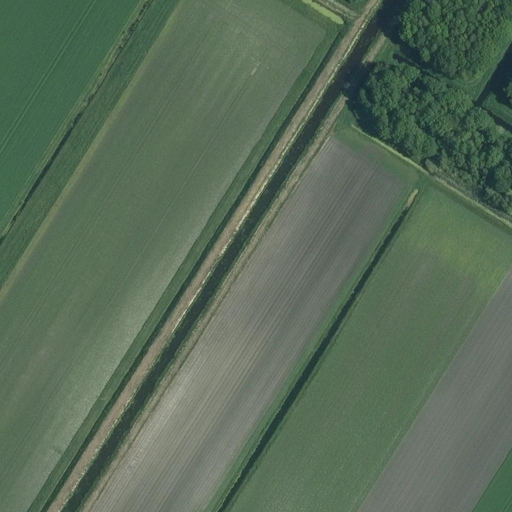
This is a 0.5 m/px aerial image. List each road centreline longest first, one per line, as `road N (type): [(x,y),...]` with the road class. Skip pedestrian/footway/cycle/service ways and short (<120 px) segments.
road 1 (track): [(88,511),(408,0)]
road 2 (track): [(359,22),(53,511)]
